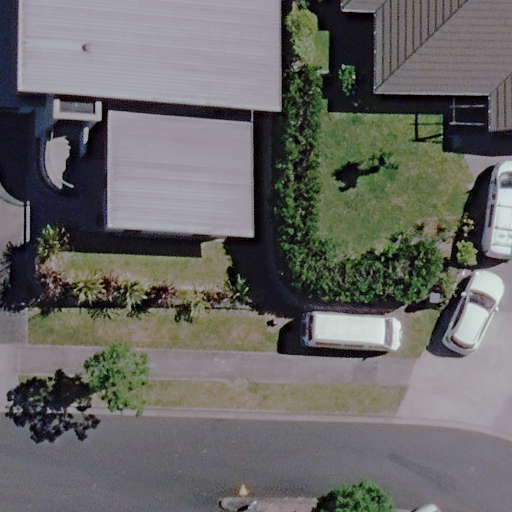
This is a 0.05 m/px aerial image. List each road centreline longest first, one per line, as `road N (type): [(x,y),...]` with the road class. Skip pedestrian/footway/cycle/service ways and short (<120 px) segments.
road 1 (residential): [(149,472),(248,457),(346,455),(496,479)]
road 2 (residential): [(0,470),(149,472)]
